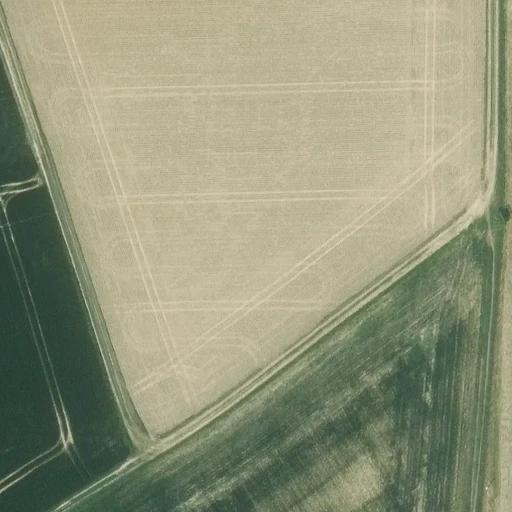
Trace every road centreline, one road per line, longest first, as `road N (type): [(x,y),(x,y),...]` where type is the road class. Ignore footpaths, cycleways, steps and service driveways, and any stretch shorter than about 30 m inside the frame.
road 1 (track): [(64,511),(225,404),(493,199)]
road 2 (track): [(469,511),(493,199),(491,0)]
road 3 (track): [(0,18),(143,462)]
